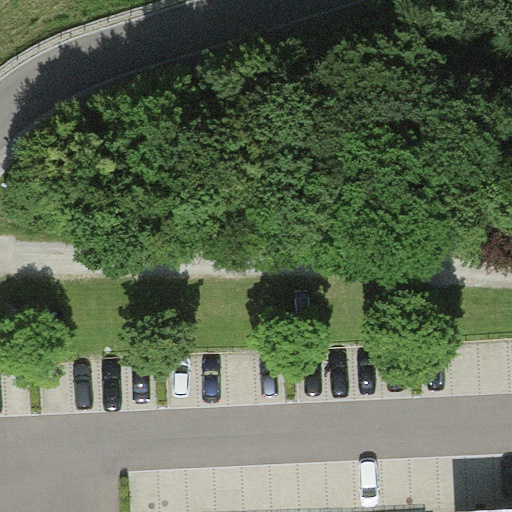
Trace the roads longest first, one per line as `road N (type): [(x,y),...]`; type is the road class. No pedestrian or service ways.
road 1 (track): [(511,280),(0,256)]
road 2 (residential): [(287,0),(116,49),(53,77),(0,116)]
